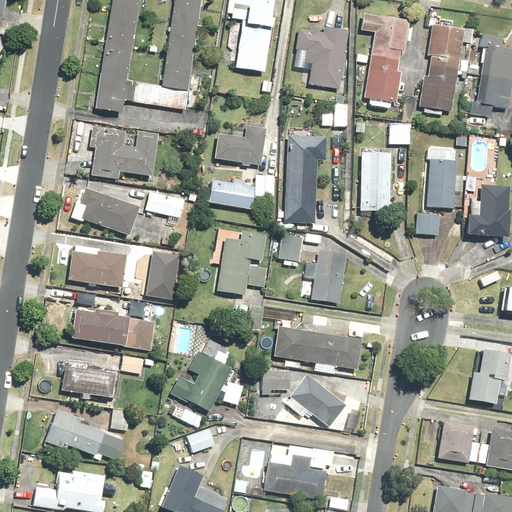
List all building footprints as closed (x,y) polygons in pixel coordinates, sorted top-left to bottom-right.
[(182,110),(199,0),(172,0),(159,87),(124,81),(136,0),(110,0),(93,109),(119,113),(121,101),(182,110)] [(233,69),(262,73),(273,0),(270,0),(227,0),(227,6),(232,7),(230,19),(240,21),(233,69)] [(367,107),(388,109),(388,101),(394,102),(406,19),(361,13),(358,31),(372,33),(368,57),(356,55),(354,62),(367,64),(362,99),(367,99),(367,107)] [(469,44),(471,30),(460,29),(459,31),(430,26),(425,56),(429,57),(426,78),(422,77),(417,107),(423,108),(422,113),(439,116),(440,111),(449,112),(455,75),(459,76),(459,79),(464,80),(466,62),(459,61),(458,65),(457,65),(460,43),(469,44)] [(337,90),(346,32),(322,28),(321,34),(316,33),(317,29),(308,27),(307,31),(297,30),(291,68),(309,70),(306,85),(337,90)] [(505,110),(511,67),(511,51),(499,49),(500,39),(480,36),(478,47),(488,48),(479,104),(470,102),(468,115),(488,118),(489,107),(505,110)] [(347,105),(332,103),(332,128),(346,128),(347,105)] [(408,125),(387,124),(386,145),(408,145),(408,125)] [(121,147),(123,132),(91,127),(87,148),(93,149),(89,176),(116,180),(117,173),(149,178),(155,135),(135,132),(133,148),(121,147)] [(215,134),(211,160),(240,164),(240,166),(247,167),(248,165),(258,167),(264,130),(244,127),(242,138),(228,136),(228,134),(218,132),(218,135),(215,134)] [(324,138),(285,136),(282,212),(277,212),(276,218),(281,219),(281,223),(313,225),(315,160),(323,161),(324,138)] [(427,160),(424,208),(451,210),(452,192),(460,193),(461,177),(453,176),(455,157),(450,149),(429,147),(426,150),(425,160),(427,160)] [(371,153),(359,153),(357,212),(387,213),(388,154),(378,153),(378,150),(371,149),(371,153)] [(273,177),(254,176),(253,197),(272,198),(273,177)] [(205,204),(249,211),(253,187),(240,185),(241,181),(231,179),(230,184),(209,180),(205,204)] [(506,211),(504,211),(506,187),(478,185),(477,203),(469,202),(468,216),(465,216),(464,236),(504,239),(506,211)] [(83,207),(78,220),(126,237),(136,208),(83,189),(77,204),(83,207)] [(148,192),(143,211),(146,212),(145,216),(152,218),(153,213),(178,219),(182,201),(148,192)] [(436,236),(437,216),(415,214),(414,235),(436,236)] [(239,241),(223,239),(215,292),(243,296),(245,286),(262,288),(265,269),(248,267),(249,260),(260,262),(264,235),(240,232),(239,241)] [(301,239),(279,235),(276,259),(297,263),(301,239)] [(65,281),(118,289),(124,256),(97,252),(98,250),(73,246),(72,252),(70,252),(65,281)] [(179,253),(154,249),(149,280),(174,284),(179,253)] [(344,256),(316,252),(309,301),(337,305),(344,256)] [(511,289),(503,288),(500,312),(511,313),(511,289)] [(261,308),(247,306),(244,327),(257,330),(261,308)] [(260,318),(292,322),(294,312),(262,307),(260,318)] [(73,310),(68,339),(148,352),(153,323),(114,317),(115,314),(92,310),(91,313),(73,310)] [(359,341),(276,327),(271,358),(284,360),(282,368),(294,370),(295,369),(297,369),(298,362),(313,364),(312,372),(331,375),(333,368),(354,371),(359,341)] [(207,413),(218,392),(223,394),(221,402),(236,406),(241,387),(226,383),(225,388),(221,385),(230,369),(222,365),(227,357),(223,355),(226,350),(207,341),(200,354),(196,352),(186,370),(196,375),(191,384),(177,377),(168,395),(185,403),(185,402),(207,413)] [(508,355),(480,351),(476,374),(470,373),(466,401),(494,405),(495,396),(504,397),(505,387),(504,381),(508,355)] [(119,372),(139,375),(141,359),(121,356),(119,372)] [(63,367),(59,391),(79,395),(79,399),(86,401),(87,396),(108,399),(112,375),(95,372),(96,368),(86,366),(85,371),(63,367)] [(288,372),(260,371),(260,384),(257,384),(257,395),(269,395),(269,390),(287,391),(288,372)] [(344,406),(304,375),(287,398),(288,399),(284,405),(300,417),(305,411),(327,428),(344,406)] [(196,429),(202,419),(183,409),(182,411),(174,407),(170,416),(178,419),(178,420),(196,429)] [(129,413),(111,410),(108,428),(126,431),(129,413)] [(64,447),(91,458),(93,453),(115,461),(122,442),(73,423),(75,419),(54,411),(42,443),(43,443),(42,446),(61,453),(64,447)] [(472,427),(441,422),(435,459),(466,464),(467,462),(474,463),(478,444),(469,443),(472,427)] [(511,471),(511,432),(503,431),(503,430),(492,429),(492,430),(489,429),(487,445),(478,444),(476,463),(483,464),(483,467),(511,471)] [(175,459),(213,446),(207,430),(170,444),(175,459)] [(267,463),(265,463),(261,489),(252,488),(250,496),(263,498),(264,492),(319,501),(324,472),(308,470),(308,467),(322,470),(323,466),(329,467),(331,453),(287,446),(285,457),(269,454),(267,463)] [(177,467),(158,508),(167,511),(221,511),(222,511),(220,510),(224,500),(197,487),(201,477),(177,467)] [(103,477),(71,472),(71,475),(56,473),(53,490),(34,488),(31,507),(64,511),(64,509),(81,511),(100,511),(102,502),(99,501),(103,477)] [(244,494),(245,483),(234,481),(232,492),(244,494)] [(434,487),(430,511),(510,511),(511,500),(511,499),(482,494),(482,496),(464,494),(464,491),(434,487)] [(347,501),(328,498),(327,508),(345,511),(347,501)]
